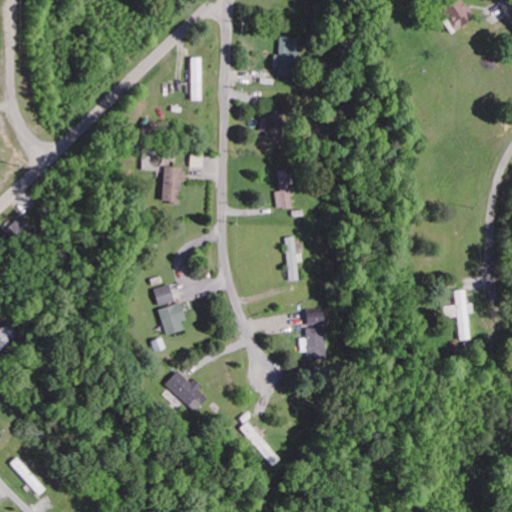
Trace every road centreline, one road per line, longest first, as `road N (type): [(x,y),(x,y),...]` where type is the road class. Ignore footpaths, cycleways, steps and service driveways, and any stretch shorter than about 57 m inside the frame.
road 1 (residential): [(225,0),(225,245),(237,299),(274,383)]
road 2 (residential): [(0,208),(215,0)]
road 3 (residential): [(511,151),(495,204),(499,331)]
road 4 (residential): [(45,167),(16,106),(11,0)]
